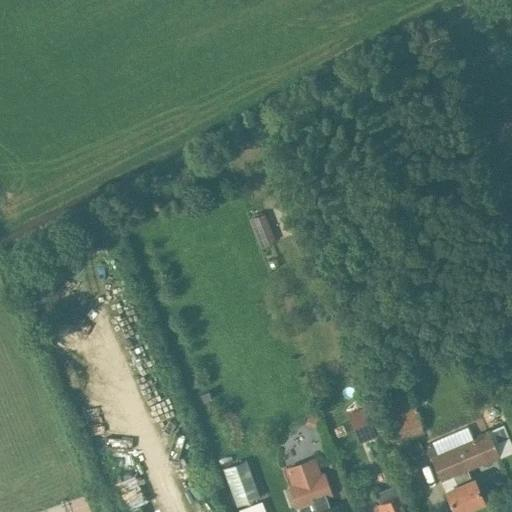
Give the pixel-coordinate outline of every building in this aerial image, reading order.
[(262,215),(251,219),(260,246),(271,242),(262,215)] [(276,258),(267,261),(271,270),(280,267),(276,258)] [(475,362),(472,355),(471,351),(459,356),(459,358),(463,367),(475,362)] [(211,400),(208,393),(201,397),(204,403),(211,400)] [(424,432),(414,402),(384,411),(393,442),(424,432)] [(375,435),(364,408),(348,414),(359,442),(375,435)] [(316,425),(319,414),(310,412),(307,422),(316,425)] [(497,455),(487,432),(429,458),(439,481),(451,475),(456,486),(444,492),(452,511),(458,511),(482,502),(472,479),(469,480),(465,469),(497,455)] [(260,498),(246,460),(223,469),(236,506),(260,498)] [(0,505),(16,500),(1,463),(0,463),(0,505)] [(332,496),(323,473),(290,486),(298,508),(313,503),(316,511),(342,511),(340,504),(330,508),(327,498),(332,496)] [(396,484),(376,491),(379,501),(399,494),(396,484)] [(72,501),(75,511),(89,511),(90,511),(86,497),(72,501)] [(377,511),(406,511),(400,497),(376,507),(377,511)] [(266,511),(263,500),(239,507),(240,511),(266,511)]
